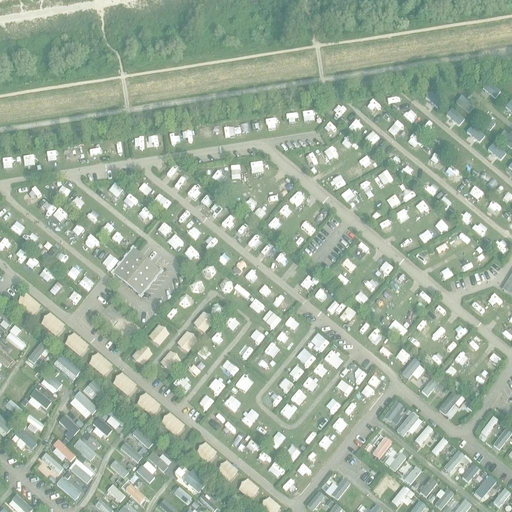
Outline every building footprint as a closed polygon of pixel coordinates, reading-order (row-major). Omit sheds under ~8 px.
[(495,101),(501,94),(488,83),(482,90),(495,101)] [(439,110),(444,104),(431,93),(425,99),(439,110)] [(469,115),(475,109),(461,97),(456,104),(469,115)] [(459,127),(465,121),(452,110),(446,117),(452,122),(459,127)] [(490,133),(496,126),(483,115),(477,122),(490,133)] [(480,145),(485,138),(472,127),(467,134),(480,145)] [(511,150),(511,149),(511,139),(504,133),(498,139),(511,150)] [(500,162),(506,155),(493,144),(487,151),(500,162)] [(315,147),(309,149),(313,161),(319,159),(315,147)] [(253,170),(263,170),(263,159),(253,159),(253,170)] [(171,177),(175,165),(170,163),(165,174),(171,177)] [(27,190),(34,198),(44,190),(36,181),(27,190)] [(294,188),(294,198),(304,198),(304,188),(294,188)] [(20,231),(24,226),(15,219),(11,223),(20,231)] [(116,238),(125,245),(132,236),(123,229),(116,238)] [(436,249),(447,243),(444,239),(434,245),(436,249)] [(21,241),(15,248),(23,256),(29,249),(21,241)] [(113,246),(105,255),(113,262),(121,253),(113,246)] [(113,271),(110,275),(113,277),(114,276),(139,296),(138,297),(141,299),(143,296),(142,296),(146,291),(147,292),(150,288),(149,288),(153,283),(154,284),(156,280),(159,275),(160,276),(163,272),(160,270),(159,271),(134,251),(135,250),(132,247),(130,251),(127,256),(126,255),(123,259),(124,259),(120,264),(119,263),(117,267),(117,268),(114,272),(113,271)] [(29,254),(26,259),(38,266),(41,261),(29,254)] [(208,274),(217,267),(211,259),(202,265),(208,274)] [(307,269),(297,279),(301,283),(310,272),(307,269)] [(511,274),(502,291),(511,296),(511,274)] [(192,288),(202,286),(201,276),(191,277),(192,288)] [(238,279),(235,284),(246,293),(250,288),(238,279)] [(499,297),(502,292),(494,287),(490,292),(499,297)] [(346,289),(343,292),(349,297),(352,294),(346,289)] [(77,290),(72,300),(79,304),(84,294),(77,290)] [(184,304),(192,299),(188,293),(180,298),(184,304)] [(350,302),(341,311),(349,318),(357,308),(350,302)] [(173,305),(170,313),(179,316),(182,308),(173,305)] [(15,322),(0,308),(0,319),(10,328),(15,322)] [(292,310),(286,321),(295,326),(302,316),(292,310)] [(377,342),(386,331),(374,322),(366,333),(377,342)] [(282,323),(274,334),(284,341),(292,330),(282,323)] [(151,330),(159,336),(164,330),(156,324),(151,330)] [(26,347),(10,334),(6,340),(22,353),(26,347)] [(190,346),(196,341),(191,334),(184,339),(190,346)] [(147,345),(151,341),(146,335),(141,339),(147,345)] [(249,353),(258,344),(250,336),(241,345),(249,353)] [(315,340),(311,344),(319,351),(323,347),(315,340)] [(34,366),(47,350),(41,345),(28,360),(34,366)] [(181,356),(187,352),(183,346),(177,351),(181,356)] [(313,361),(318,350),(309,346),(304,357),(313,361)] [(331,364),(338,353),(329,346),(321,357),(331,364)] [(134,348),(129,355),(138,362),(143,355),(134,348)] [(13,363),(0,352),(0,362),(8,370),(13,363)] [(81,372),(62,357),(56,363),(75,379),(81,372)] [(170,370),(176,364),(170,357),(164,363),(170,370)] [(318,360),(313,369),(318,372),(323,363),(318,360)] [(421,366),(414,361),(401,376),(408,382),(421,366)] [(302,363),(294,373),(297,376),(306,366),(302,363)] [(240,371),(236,381),(245,386),(250,376),(240,371)] [(186,388),(191,382),(180,372),(175,379),(186,388)] [(25,392),(34,377),(29,374),(20,389),(25,392)] [(61,387),(49,376),(44,382),(56,392),(61,387)] [(427,399),(440,383),(434,379),(421,394),(427,399)] [(108,396),(92,383),(87,389),(103,403),(108,396)] [(207,387),(201,399),(210,404),(217,392),(207,387)] [(12,389),(7,395),(13,399),(16,396),(18,394),(12,389)] [(51,406),(35,393),(30,399),(46,412),(51,406)] [(235,410),(241,403),(230,393),(224,401),(235,410)] [(461,399),(454,393),(438,412),(445,418),(461,399)] [(98,412),(79,394),(74,400),(92,417),(98,412)] [(403,409),(396,403),(383,420),(390,425),(403,409)] [(23,415),(11,404),(5,410),(18,421),(23,415)] [(128,421),(112,408),(107,414),(123,428),(128,421)] [(418,421),(411,415),(397,432),(404,438),(418,421)] [(44,428),(29,417),(26,422),(41,432),(44,428)] [(12,428),(0,418),(0,429),(6,435),(12,428)] [(80,432),(65,418),(59,424),(69,433),(65,437),(71,442),(80,432)] [(486,439),(498,423),(493,419),(481,435),(486,439)] [(113,432),(98,420),(93,426),(108,438),(113,432)] [(432,432),(428,428),(414,443),(419,448),(432,432)] [(37,446),(18,430),(13,436),(31,452),(37,446)] [(500,452),(511,436),(511,434),(506,430),(493,448),(500,452)] [(154,445),(138,432),(132,438),(148,451),(154,445)] [(86,433),(83,436),(88,441),(91,437),(86,433)] [(371,447),(375,441),(369,438),(366,444),(371,447)] [(391,445),(384,439),(381,444),(377,441),(372,446),(376,449),(371,456),(378,461),(391,445)] [(8,441),(5,445),(11,450),(15,447),(8,441)] [(447,445),(443,441),(431,454),(436,458),(447,445)] [(76,458),(58,442),(53,448),(70,464),(76,458)] [(96,457),(79,443),(74,449),(91,463),(96,457)] [(202,454),(208,448),(204,443),(197,448),(202,454)] [(142,460),(125,445),(120,451),(137,466),(142,460)] [(159,447),(154,451),(160,456),(164,451),(159,447)] [(142,449),(138,453),(142,457),(146,453),(142,449)] [(464,459),(458,453),(444,470),(450,475),(464,459)] [(168,468),(153,455),(147,461),(163,474),(168,468)] [(63,471),(46,456),(41,462),(58,477),(63,471)] [(80,456),(76,461),(82,465),(86,460),(80,456)] [(406,460),(400,456),(389,469),(395,474),(406,460)] [(129,475),(116,463),(110,469),(124,481),(129,475)] [(227,463),(223,466),(229,473),(233,469),(227,463)] [(479,472),(473,467),(462,481),(468,485),(479,472)] [(92,481),(76,468),(71,473),(88,486),(92,481)] [(154,480),(142,469),(137,474),(150,485),(154,480)] [(421,473),(416,469),(405,482),(410,487),(421,473)] [(208,484),(192,472),(183,483),(199,495),(208,484)] [(104,485),(109,475),(105,473),(100,483),(104,485)] [(241,475),(236,479),(241,485),(246,482),(241,475)] [(134,476),(129,482),(132,485),(138,479),(134,476)] [(496,485),(489,479),(475,496),(482,502),(496,485)] [(80,496),(62,481),(57,487),(75,502),(80,496)] [(437,486),(431,481),(420,495),(426,500),(437,486)] [(337,503),(350,487),(344,482),(331,498),(337,503)] [(251,485),(248,490),(253,494),(257,488),(251,485)] [(125,498),(112,487),(107,493),(120,504),(125,498)] [(146,500),(130,487),(125,493),(140,506),(146,500)] [(210,487),(206,491),(211,495),(215,491),(210,487)] [(408,495),(403,490),(391,504),(397,509),(408,495)] [(192,501),(180,491),(174,497),(187,508),(192,501)] [(510,496),(504,491),(493,505),(499,510),(510,496)] [(441,511),(454,497),(448,492),(435,507),(440,511),(441,511)] [(311,511),(313,511),(324,500),(318,495),(307,508),(311,511)] [(260,502),(268,506),(271,500),(263,496),(260,502)] [(32,511),(33,511),(16,497),(11,502),(21,511),(32,511)] [(216,511),(218,510),(202,497),(197,503),(207,511),(216,511)] [(344,500),(340,505),(345,509),(349,504),(344,500)] [(111,511),(101,502),(96,508),(100,511),(111,511)] [(175,511),(164,502),(159,509),(162,511),(175,511)] [(423,511),(426,509),(419,503),(412,511),(423,511)] [(468,511),(471,508),(465,503),(457,511),(468,511)]
